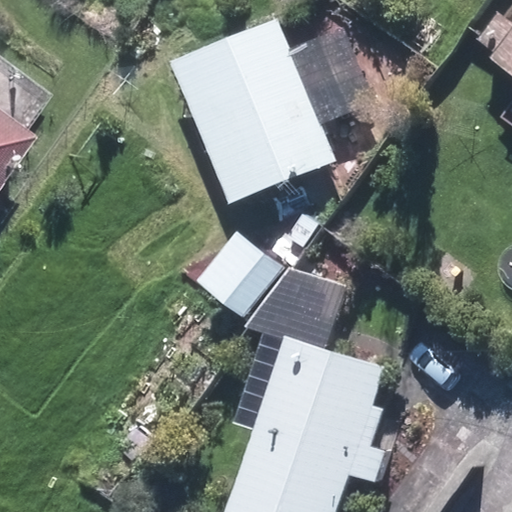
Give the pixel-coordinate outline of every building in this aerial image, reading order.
[(280,18),(177,58),(233,202),(336,162),(280,18)] [(511,18),(500,35),(511,43),(511,18)] [(0,171),(30,130),(0,109),(0,171)] [(265,314),(301,267),(252,229),(216,276),(265,314)] [(356,511),(369,470),(391,477),(400,447),(387,443),(399,404),(390,402),(402,361),(304,331),(249,511),(356,511)]
